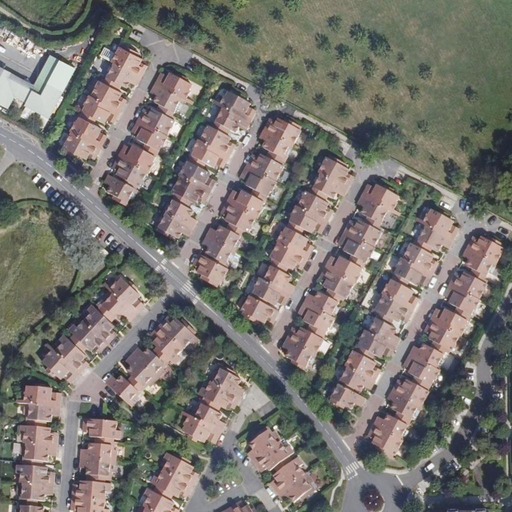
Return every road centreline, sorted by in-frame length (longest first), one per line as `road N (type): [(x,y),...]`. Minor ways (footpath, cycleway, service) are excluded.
road 1 (residential): [(182,282),(74,397),(64,511)]
road 2 (residential): [(469,223),(344,454)]
road 3 (residential): [(393,490),(453,451),(479,399),(482,349),(511,296)]
road 4 (residential): [(364,168),(263,357)]
road 5 (residential): [(263,110),(172,273)]
road 6 (residential): [(162,51),(85,195)]
road 7 (tertiary): [(263,357),(344,454)]
